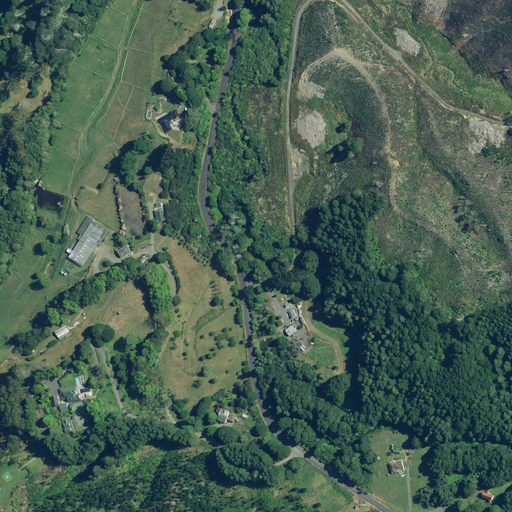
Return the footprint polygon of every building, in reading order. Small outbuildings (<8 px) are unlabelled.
[(180,114),(168,113),(168,118),(163,118),(163,123),(174,124),(174,122),(177,122),(177,120),(180,120),(180,114)] [(166,220),(164,208),(156,210),(158,222),(166,220)] [(88,233),(75,254),(90,264),(114,226),(91,212),(81,229),(88,233)] [(130,253),(127,247),(118,252),(121,257),(130,253)] [(71,333),(66,325),(55,332),(59,339),(71,333)] [(297,331),(293,325),(286,330),(290,336),(297,331)] [(68,399),(69,402),(83,400),(82,393),(79,393),(78,386),(60,389),(62,400),(68,399)] [(61,404),(60,394),(52,396),(54,406),(61,404)] [(223,409),(219,407),(217,412),(221,413),(218,420),(226,423),(229,415),(222,412),(223,409)] [(74,432),(71,417),(62,419),(63,424),(64,424),(67,434),(74,432)] [(389,463),(392,474),(397,472),(404,470),(401,460),(389,463)] [(494,496),(484,492),(482,495),(490,498),(489,501),(491,502),(494,496)]
